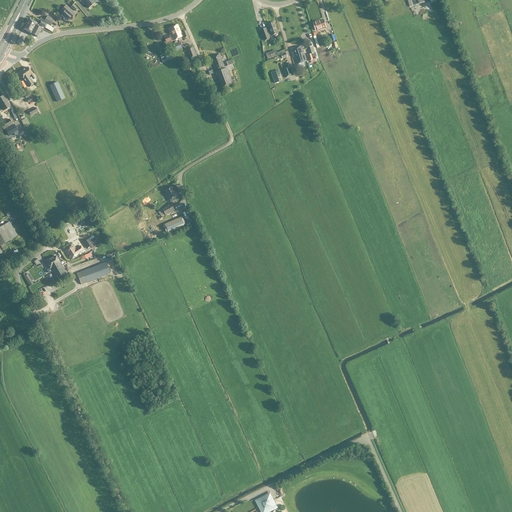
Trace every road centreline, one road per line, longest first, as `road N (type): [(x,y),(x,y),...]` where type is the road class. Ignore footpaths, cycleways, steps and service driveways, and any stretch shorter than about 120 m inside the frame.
road 1 (unclassified): [(125,511),(19,282),(19,270),(42,244),(0,154)]
road 2 (unclassified): [(0,50),(16,57),(64,32),(156,22),(199,0)]
road 3 (unknown): [(185,10),(230,140),(178,176)]
